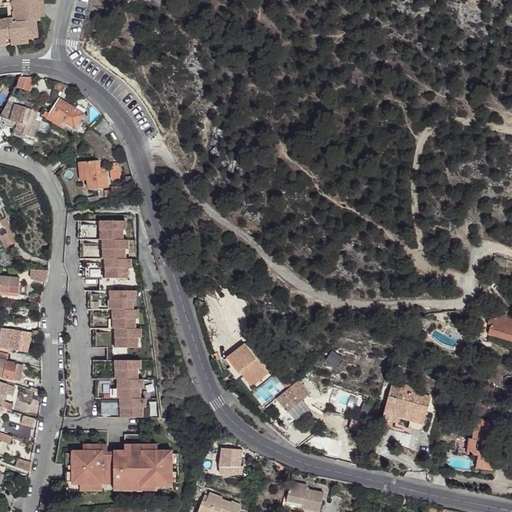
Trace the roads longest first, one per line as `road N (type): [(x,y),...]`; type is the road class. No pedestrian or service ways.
road 1 (residential): [(135,147),(197,358),(239,427),(309,465),(511,511)]
road 2 (residential): [(135,147),(164,148),(211,208),(291,276),(330,297),(464,298),(483,246),(511,251)]
road 3 (residential): [(31,511),(50,422),(59,223),(51,185),(38,170),(0,158)]
road 4 (track): [(471,283),(432,267),(421,243),(421,152),(444,124),(511,132)]
